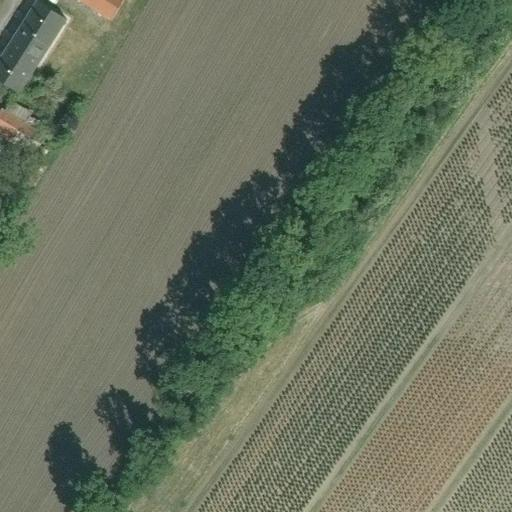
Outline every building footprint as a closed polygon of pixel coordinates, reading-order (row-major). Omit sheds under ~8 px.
[(129,0),(75,0),(115,24),(129,0)] [(36,1),(20,26),(55,49),(72,25),(36,1)] [(20,26),(4,49),(40,73),(55,49),(20,26)] [(40,73),(4,49),(0,56),(0,82),(24,98),(40,73)] [(50,139),(0,109),(0,133),(39,157),(50,139)]
